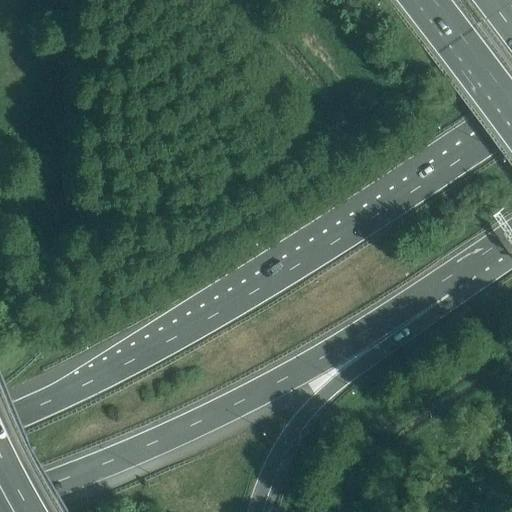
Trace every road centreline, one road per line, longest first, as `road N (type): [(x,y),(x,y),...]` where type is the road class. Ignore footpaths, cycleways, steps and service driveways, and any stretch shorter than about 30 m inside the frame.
road 1 (motorway): [(511,122),(189,330),(0,421)]
road 2 (motorway): [(0,500),(157,442),(277,383),(439,284)]
road 3 (motorway): [(255,511),(272,463),(306,412),(439,284)]
road 4 (motorway): [(430,0),(511,108)]
